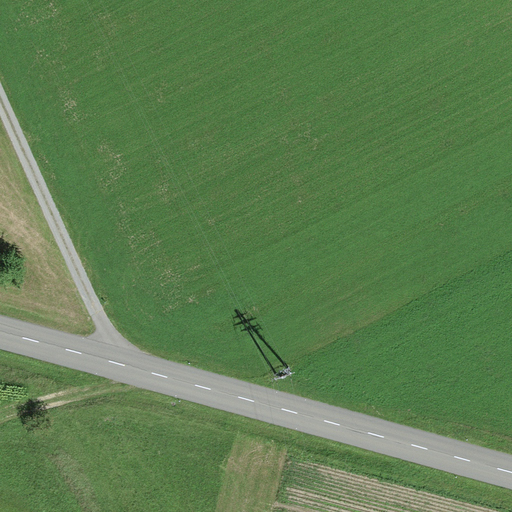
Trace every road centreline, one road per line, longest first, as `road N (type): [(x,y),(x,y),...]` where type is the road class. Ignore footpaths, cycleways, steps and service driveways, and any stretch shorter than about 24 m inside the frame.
road 1 (tertiary): [(511,471),(0,332)]
road 2 (track): [(116,361),(0,96)]
